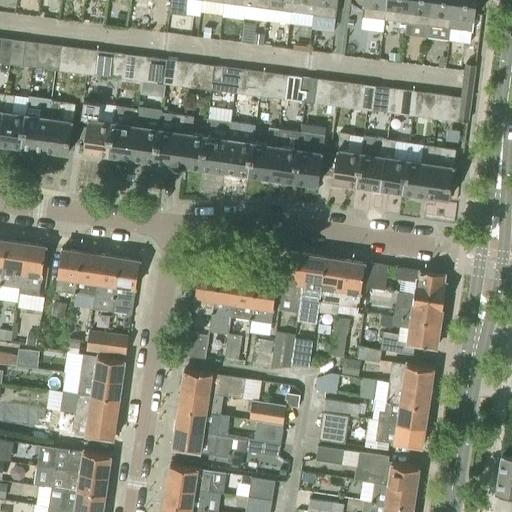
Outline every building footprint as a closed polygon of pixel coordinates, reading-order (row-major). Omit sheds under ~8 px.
[(171,0),(170,12),(186,14),(187,0),(171,0)] [(291,8),(292,0),(269,0),(269,6),(291,8)] [(314,11),(315,0),(292,0),(291,8),(314,11)] [(315,0),(314,11),(336,14),(338,0),(315,0)] [(385,18),(386,0),(363,0),(362,15),(385,18)] [(386,0),(385,18),(407,20),(409,0),(386,0)] [(409,0),(407,20),(429,23),(431,0),(409,0)] [(431,0),(429,23),(452,26),(454,0),(431,0)] [(477,0),(454,0),(452,26),(473,29),(477,0)] [(263,44),(265,33),(255,32),(254,43),(262,44),(263,44)] [(2,37),(0,47),(0,61),(11,63),(14,39),(2,37)] [(295,37),(294,47),(308,49),(310,39),(295,37)] [(14,39),(11,63),(22,64),(25,40),(14,39)] [(25,40),(22,64),(33,66),(36,42),(25,40)] [(48,68),(52,44),(36,42),(33,66),(48,68)] [(52,44),(48,68),(59,69),(63,45),(52,44)] [(63,45),(59,69),(71,71),(75,47),(63,45)] [(83,72),(86,48),(75,47),(71,71),(83,72)] [(83,72),(95,74),(98,50),(86,48),(83,72)] [(98,50),(95,74),(111,76),(114,52),(98,50)] [(114,52),(111,76),(123,77),(126,53),(114,52)] [(126,53),(123,77),(134,79),(137,55),(126,53)] [(137,55),(134,79),(143,80),(145,80),(148,56),(137,55)] [(446,66),(447,56),(441,55),(439,65),(446,66)] [(148,56),(145,80),(148,81),(157,82),(160,58),(148,56)] [(167,59),(160,58),(157,82),(164,83),(167,59)] [(176,84),(179,60),(167,59),(164,83),(176,84)] [(179,60),(176,84),(187,86),(191,62),(179,60)] [(191,62),(187,86),(199,87),(203,63),(191,62)] [(466,62),(463,86),(469,87),(473,86),(476,64),(466,62)] [(203,63),(199,87),(211,89),(214,65),(203,63)] [(214,65),(211,89),(226,90),(229,67),(214,65)] [(229,67),(226,90),(235,92),(238,92),(242,68),(229,67)] [(242,68),(238,92),(249,93),(252,70),(242,68)] [(252,70),(249,93),(261,95),(264,71),(252,70)] [(264,71),(261,95),(272,96),(276,73),(264,71)] [(276,73),(272,96),(285,98),(288,74),(276,73)] [(288,74),(285,98),(305,100),(307,89),(300,88),(302,76),(288,74)] [(311,77),(302,76),(300,88),(307,89),(309,89),(311,77)] [(317,78),(311,77),(309,89),(307,89),(305,100),(314,101),(317,78)] [(326,103),(329,79),(317,78),(314,101),(326,103)] [(337,104),(340,81),(329,79),(326,103),(337,104)] [(349,106),(352,82),(340,81),(337,104),(349,106)] [(352,82),(349,106),(360,107),(363,84),(352,82)] [(363,84),(360,107),(372,109),(375,85),(363,84)] [(399,112),(402,89),(390,87),(387,111),(399,112)] [(411,114),(414,90),(402,89),(399,112),(411,114)] [(423,115),(426,92),(414,90),(411,114),(423,115)] [(433,117),(437,93),(426,92),(423,115),(433,117)] [(437,93),(433,117),(446,118),(449,95),(437,93)] [(0,142),(23,145),(29,97),(6,94),(0,138),(0,142)] [(449,95),(446,118),(459,120),(461,96),(449,95)] [(461,96),(459,120),(469,121),(471,98),(468,97),(461,96)] [(45,148),(52,100),(42,99),(37,97),(29,97),(23,145),(45,148)] [(107,153),(112,122),(98,120),(100,102),(84,99),(82,118),(89,119),(84,150),(107,153)] [(52,100),(45,148),(69,151),(73,120),(58,118),(60,102),(52,100)] [(131,157),(138,108),(115,105),(112,122),(107,153),(131,157)] [(156,160),(163,112),(138,108),(131,157),(156,160)] [(178,165),(185,115),(163,112),(156,160),(170,162),(169,164),(178,165)] [(202,167),(206,135),(192,133),(194,116),(185,115),(178,165),(188,166),(188,165),(202,167)] [(225,170),(231,121),(209,118),(206,135),(202,167),(225,170)] [(249,173),(254,141),(256,125),(231,121),(225,170),(249,173)] [(271,176),(278,128),(270,126),(267,143),(254,141),(249,173),(271,176)] [(294,179),(298,148),(301,131),(278,128),(271,176),(294,179)] [(357,184),(362,152),(347,149),(349,133),(340,132),(333,180),(357,184)] [(298,148),(294,179),(319,183),(323,151),(322,151),(324,134),(315,133),(313,150),(298,148)] [(380,187),(387,139),(378,138),(375,154),(362,152),(357,184),(380,187)] [(403,190),(407,158),(393,156),(396,140),(387,139),(380,187),(403,190)] [(426,194),(433,146),(424,144),(421,160),(407,158),(403,190),(426,194)] [(433,146),(426,194),(450,197),(455,165),(453,165),(455,149),(433,146)] [(0,238),(0,283),(2,284),(8,239),(0,238)] [(8,239),(2,284),(21,287),(28,242),(8,239)] [(47,245),(28,242),(21,287),(20,292),(39,295),(47,245)] [(76,293),(83,250),(62,247),(56,290),(76,293)] [(95,295),(102,253),(83,250),(76,293),(95,295)] [(300,311),(302,298),(309,253),(288,250),(279,308),(300,311)] [(112,309),(120,256),(102,253),(95,295),(93,307),(112,309)] [(309,253),(302,298),(321,301),(328,256),(309,253)] [(140,259),(120,256),(112,309),(132,312),(140,259)] [(328,256),(321,301),(340,304),(347,259),(328,256)] [(347,259),(340,304),(359,307),(366,262),(347,259)] [(367,286),(384,289),(388,265),(370,263),(367,286)] [(413,294),(444,298),(447,283),(444,282),(445,274),(400,267),(398,277),(415,279),(413,294)] [(214,313),(220,271),(200,268),(193,309),(214,313)] [(220,271),(214,313),(234,316),(240,274),(220,271)] [(240,274),(234,316),(253,318),(259,277),(240,274)] [(259,277),(253,318),(272,321),(278,280),(259,277)] [(444,298),(413,294),(398,292),(394,315),(441,322),(444,298)] [(68,302),(54,300),(52,316),(65,318),(68,302)] [(441,322),(394,315),(393,324),(400,325),(399,333),(384,330),(381,348),(414,353),(415,342),(438,346),(441,322)] [(337,317),(332,354),(344,356),(348,319),(337,317)] [(321,323),(319,331),(331,333),(332,324),(321,323)] [(0,327),(0,337),(12,339),(14,330),(0,327)] [(38,331),(28,330),(26,343),(36,345),(38,331)] [(87,348),(107,350),(109,333),(90,330),(87,348)] [(212,333),(190,330),(188,350),(209,353),(212,333)] [(291,362),(292,362),(295,341),(296,334),(276,331),(272,363),(291,366),(291,362)] [(109,333),(107,350),(126,353),(129,335),(109,333)] [(232,333),(228,356),(239,357),(243,335),(232,333)] [(70,336),(68,350),(79,351),(81,337),(70,336)] [(262,338),(260,350),(272,352),(274,340),(262,338)] [(360,345),(358,357),(379,360),(381,348),(360,345)] [(18,363),(30,365),(31,349),(19,348),(19,353),(18,363)] [(0,361),(18,363),(19,353),(0,350),(0,361)] [(84,354),(81,373),(123,379),(125,360),(84,354)] [(345,357),(343,372),(358,375),(361,359),(345,357)] [(390,381),(431,387),(434,368),(393,362),(390,381)] [(182,388),(224,394),(244,397),(246,378),(185,368),(182,388)] [(123,379),(81,373),(78,393),(120,399),(123,379)] [(431,387),(390,381),(387,401),(428,407),(431,387)] [(179,408),(221,414),(224,394),(182,388),(179,408)] [(120,399),(78,393),(64,391),(61,410),(76,412),(117,418),(120,399)] [(287,404),(299,406),(300,395),(289,393),(287,404)] [(323,410),(350,414),(358,416),(360,403),(325,398),(323,410)] [(252,399),(249,418),(257,420),(282,424),(285,404),(252,399)] [(428,407),(387,401),(385,410),(381,410),(379,419),(426,426),(428,407)] [(176,428),(227,435),(228,425),(219,424),(221,414),(179,408),(176,428)] [(350,414),(323,410),(319,439),(346,443),(350,414)] [(117,418),(76,412),(73,431),(114,437),(117,418)] [(426,426),(379,419),(377,439),(423,446),(426,426)] [(257,420),(256,425),(283,429),(282,424),(257,420)] [(283,429),(256,425),(255,439),(281,443),(283,429)] [(227,435),(176,428),(173,446),(224,454),(229,455),(230,448),(246,450),(248,438),(227,435)] [(255,439),(248,438),(246,450),(279,455),(281,443),(255,439)] [(83,439),(81,449),(91,451),(93,440),(83,439)] [(319,444),(317,458),(342,462),(344,447),(319,444)] [(58,447),(54,468),(108,476),(111,455),(58,447)] [(374,481),(416,487),(419,467),(386,463),(387,453),(369,451),(365,479),(374,481)] [(511,453),(502,452),(498,485),(497,492),(503,493),(511,494),(511,453)] [(209,491),(221,492),(224,493),(226,482),(228,472),(212,470),(171,464),(168,485),(209,491)] [(108,476),(54,468),(51,486),(105,494),(108,476)] [(315,481),(316,473),(304,471),(303,480),(315,481)] [(248,496),(272,499),(275,480),(252,475),(248,496)] [(416,487),(374,481),(371,500),(414,506),(416,487)] [(0,497),(6,498),(8,483),(0,482),(0,497)] [(165,503),(206,509),(209,491),(168,485),(165,503)] [(102,511),(105,494),(51,486),(48,506),(88,511),(102,511)] [(269,511),(272,499),(248,496),(245,511),(269,511)] [(308,511),(316,511),(341,511),(343,504),(310,498),(308,511)] [(412,511),(414,506),(371,500),(369,511),(412,511)] [(163,511),(218,511),(206,509),(165,503),(163,511)]
